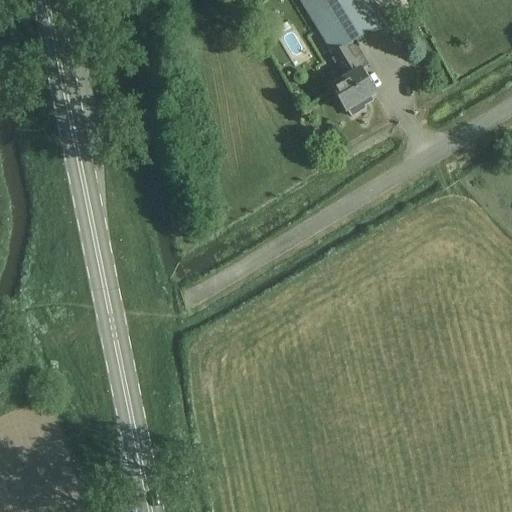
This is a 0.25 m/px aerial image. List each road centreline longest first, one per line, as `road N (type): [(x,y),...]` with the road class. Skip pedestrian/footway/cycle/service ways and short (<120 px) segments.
road 1 (primary): [(149,511),(44,0)]
road 2 (unclassified): [(187,301),(511,106)]
